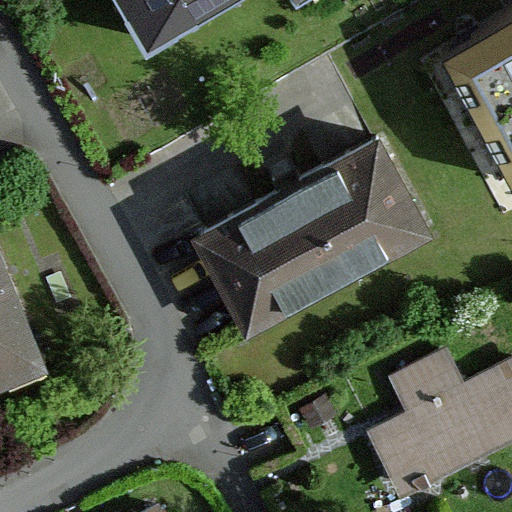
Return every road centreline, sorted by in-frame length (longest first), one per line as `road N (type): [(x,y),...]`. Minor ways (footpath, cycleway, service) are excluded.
road 1 (residential): [(0,32),(190,409)]
road 2 (residential): [(190,409),(0,510)]
